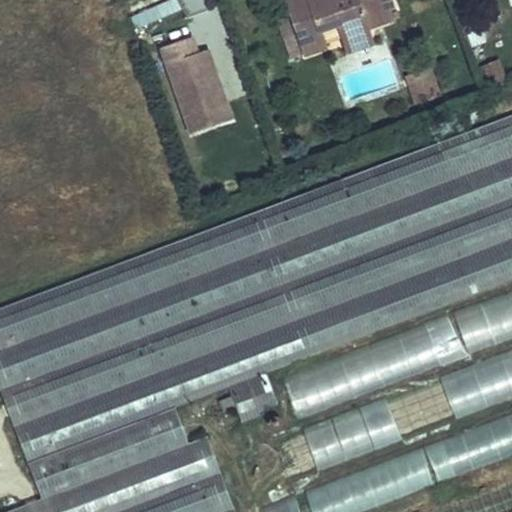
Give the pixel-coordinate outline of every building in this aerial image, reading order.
[(183,8),(179,0),(169,0),(130,17),(136,29),(183,8)] [(287,0),(306,55),(328,48),(322,31),(340,24),(344,38),(367,30),(363,17),(392,6),(390,0),(287,0)] [(363,17),(367,30),(397,20),(392,6),(363,17)] [(278,20),(292,58),(301,55),(288,17),(278,20)] [(322,31),(327,44),(344,38),(340,24),(322,31)] [(344,38),(349,52),(372,44),(367,30),(344,38)] [(162,48),(193,134),(214,127),(209,112),(227,105),(220,86),(214,88),(211,79),(217,77),(207,50),(197,54),(191,37),(162,48)] [(408,78),(417,102),(438,94),(430,71),(408,78)] [(220,86),(217,77),(211,79),(214,88),(220,86)] [(233,120),(227,105),(209,112),(214,127),(233,120)] [(511,133),(0,290),(0,391),(35,506),(16,511),(237,511),(214,433),(186,442),(175,405),(230,388),(240,422),(278,410),(263,362),(511,284),(511,133)] [(290,409),(511,338),(511,296),(278,371),(290,409)] [(419,422),(511,392),(511,350),(364,398),(369,414),(412,400),(419,422)] [(220,402),(223,410),(234,406),(231,398),(220,402)] [(273,440),(284,476),(403,439),(392,403),(273,440)] [(280,417),(270,421),(274,430),(283,426),(280,417)] [(346,511),(333,480),(257,509),(258,511),(346,511)]
